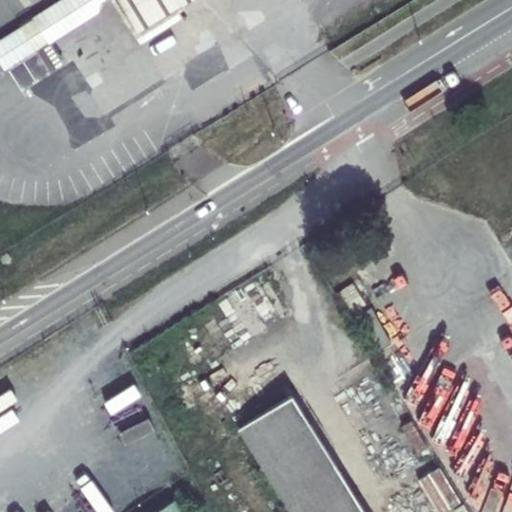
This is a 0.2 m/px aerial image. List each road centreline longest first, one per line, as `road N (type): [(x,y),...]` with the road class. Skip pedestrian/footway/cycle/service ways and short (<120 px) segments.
road 1 (trunk): [(0,335),(369,105)]
road 2 (secondary): [(369,105),(511,15)]
